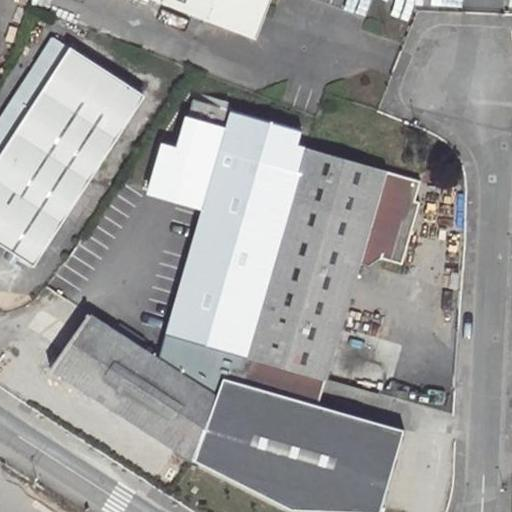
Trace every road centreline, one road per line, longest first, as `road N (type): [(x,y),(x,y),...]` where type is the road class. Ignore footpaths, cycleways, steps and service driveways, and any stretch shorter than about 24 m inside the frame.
road 1 (unclassified): [(478,511),(495,129)]
road 2 (unclassified): [(0,436),(122,511)]
